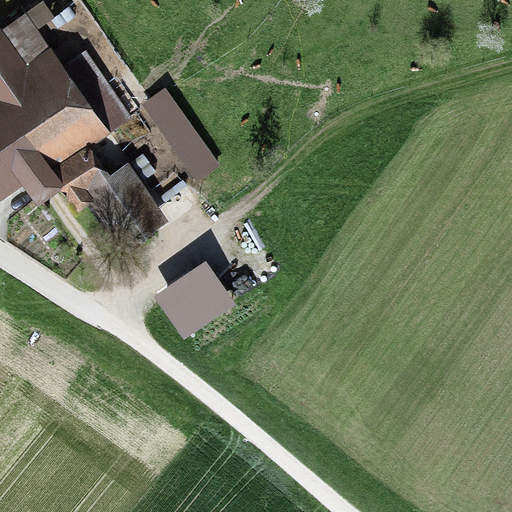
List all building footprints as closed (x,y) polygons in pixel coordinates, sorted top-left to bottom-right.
[(0,197),(24,181),(39,203),(60,188),(77,211),(90,202),(123,249),(169,217),(128,159),(111,171),(92,144),(132,116),(85,48),(64,63),(39,27),(52,18),(58,26),(77,13),(70,4),(55,14),(44,0),(38,0),(2,26),(0,22),(0,197)] [(220,164),(164,87),(141,104),(197,181),(220,164)] [(239,257),(264,289),(273,282),(249,250),(239,257)] [(238,302),(207,256),(153,292),(184,337),(238,302)] [(232,276),(244,295),(254,289),(241,270),(232,276)]
